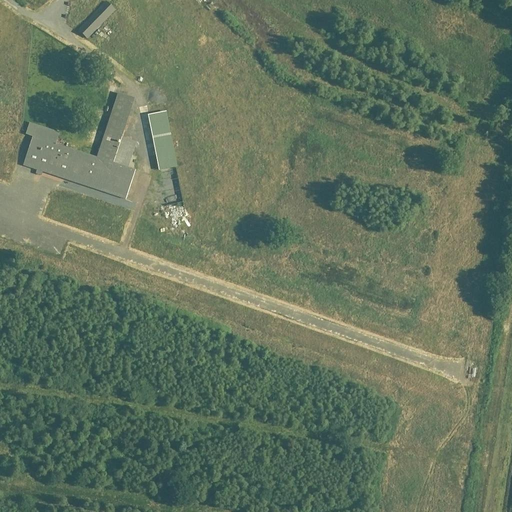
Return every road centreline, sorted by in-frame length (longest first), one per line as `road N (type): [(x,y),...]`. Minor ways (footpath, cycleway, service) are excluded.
road 1 (unclassified): [(0,214),(459,374)]
road 2 (track): [(511,383),(491,510)]
